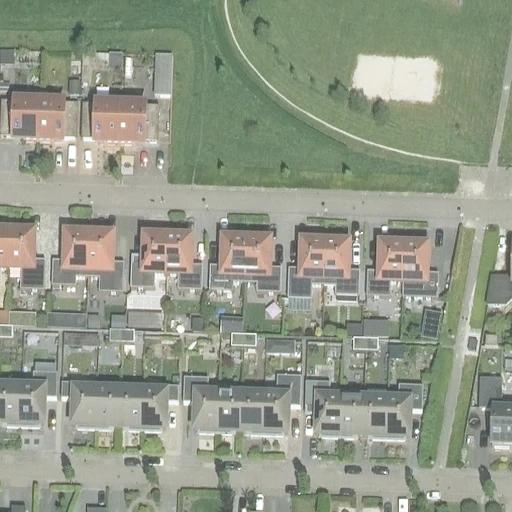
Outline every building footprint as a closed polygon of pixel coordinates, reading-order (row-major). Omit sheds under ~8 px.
[(82,55),(81,68),(87,68),(109,69),(109,68),(110,56),(82,55)] [(110,56),(109,68),(122,68),(122,57),(110,56)] [(171,59),(155,58),(154,98),(170,99),(171,59)] [(0,83),(0,92),(9,92),(9,84),(0,83)] [(70,83),(69,97),(79,98),(79,83),(70,83)] [(1,104),(0,120),(0,139),(13,140),(13,144),(37,145),(39,105),(39,94),(15,94),(15,104),(1,104)] [(39,105),(37,145),(62,146),(62,142),(76,142),(77,106),(39,105)] [(94,147),(119,148),(120,108),(82,106),(81,142),(94,143),(94,147)] [(159,109),(120,108),(119,148),(144,149),(144,144),(157,145),(159,109)] [(0,271),(8,272),(10,232),(0,231),(0,271)] [(10,232),(8,272),(20,273),(19,293),(43,293),(45,263),(33,263),(34,235),(29,235),(29,233),(10,232)] [(76,275),(87,275),(89,235),(69,234),(69,236),(65,236),(64,264),(52,263),(51,289),(75,289),(76,275)] [(89,235),(87,275),(99,275),(98,290),(123,291),(123,266),(111,265),(112,238),(108,238),(108,236),(89,235)] [(155,277),(166,278),(167,237),(148,237),(148,239),(144,239),(143,266),(131,266),(130,291),(154,292),(155,277)] [(187,238),(167,237),(166,278),(177,278),(177,293),(201,294),(202,268),(190,268),(191,240),(187,240),(187,238)] [(233,285),(244,286),(246,240),(227,239),(227,242),(222,241),(221,269),(209,268),(208,294),(233,295),(233,285)] [(265,241),(246,240),(244,286),(256,286),(256,295),(280,296),(281,271),(269,270),(270,243),(265,243),(265,241)] [(312,288),(323,289),(325,243),(305,242),(305,244),(301,244),(300,272),(288,271),(287,302),(311,302),(312,288)] [(325,243),(323,289),(335,289),(334,298),(358,299),(359,274),(347,273),(348,246),(344,246),(344,243),(325,243)] [(390,285),(402,286),(403,245),(384,245),(384,247),(380,247),(379,274),(367,274),(366,299),(390,300),(390,285)] [(402,286),(402,300),(437,302),(438,276),(426,276),(427,248),(423,248),(423,246),(403,245),(402,286)] [(511,280),(511,281),(491,280),(487,307),(504,307),(511,299),(511,280)] [(426,338),(440,341),(445,317),(430,314),(426,338)] [(0,315),(0,328),(8,329),(8,316),(0,315)] [(9,316),(8,329),(17,329),(18,316),(9,316)] [(128,316),(128,331),(141,331),(162,332),(163,317),(141,316),(128,316)] [(88,319),(88,330),(96,330),(96,319),(88,319)] [(113,319),(112,331),(125,331),(125,320),(113,319)] [(192,321),(192,335),(202,335),(202,321),(192,321)] [(12,330),(0,329),(0,341),(11,342),(12,330)] [(109,346),(121,346),(122,334),(109,334),(109,346)] [(122,334),(121,346),(133,347),(133,335),(122,334)] [(69,337),(69,349),(81,349),(82,337),(69,337)] [(231,350),(243,350),(243,338),(231,338),(231,350)] [(243,338),(243,350),(255,351),(256,339),(243,338)] [(498,350),(498,338),(484,338),(484,349),(498,350)] [(353,342),(353,354),(365,355),(365,342),(353,342)] [(365,342),(365,355),(377,355),(378,343),(365,342)] [(267,343),(266,356),(277,356),(277,343),(267,343)] [(21,384),(19,430),(38,431),(38,429),(43,429),(44,401),(56,402),(57,377),(33,376),(32,385),(21,384)] [(300,410),(300,394),(301,380),(276,379),(276,393),(264,393),(263,439),(282,439),(282,437),(287,437),(288,410),(300,410)] [(198,436),(217,437),(219,391),(207,391),(208,382),(183,381),(183,406),(195,406),(193,434),(198,434),(198,436)] [(479,382),(478,412),(492,412),(491,449),(511,450),(511,404),(501,405),(501,382),(479,382)] [(0,383),(0,427),(6,427),(6,430),(19,430),(21,384),(0,383)] [(320,440),(339,441),(340,401),(329,401),(329,386),(305,385),(304,410),(316,411),(315,438),(320,438),(320,440)] [(76,432),(95,433),(97,393),(85,392),(85,387),(61,386),(61,402),(73,402),(72,430),(76,430),(76,432)] [(397,403),(386,403),(385,443),(404,443),(404,441),(408,441),(409,414),(421,414),(422,389),(398,388),(397,403)] [(128,434),(141,434),(143,389),(142,389),(142,394),(119,393),(118,431),(128,432),(128,434)] [(178,390),(143,389),(141,434),(160,435),(160,433),(165,433),(166,405),(178,406),(178,390)] [(231,435),(240,436),(242,392),(219,391),(217,437),(231,437),(231,435)] [(249,438),(263,439),(264,393),(263,398),(242,398),(242,392),(240,436),(249,436),(249,438)] [(109,431),(118,431),(119,393),(97,393),(95,433),(109,433),(109,431)] [(353,439),(362,440),(363,402),(340,401),(339,441),(353,442),(353,439)] [(371,442),(385,443),(386,403),(363,402),(362,440),(371,440),(371,442)]
